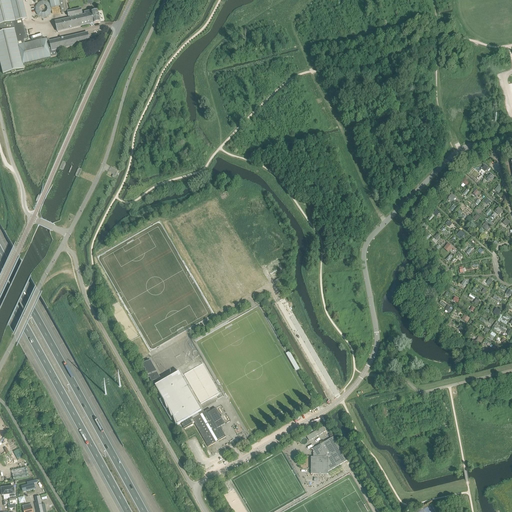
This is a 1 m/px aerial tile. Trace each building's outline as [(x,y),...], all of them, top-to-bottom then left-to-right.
[(0,0),(0,61),(3,74),(24,69),(24,68),(23,65),(51,58),(57,56),(56,51),(90,43),(89,40),(89,39),(88,36),(88,35),(87,33),(50,42),(47,42),(47,40),(25,45),(24,41),(27,40),(22,21),(26,20),(20,0),(0,0)] [(59,0),(62,13),(68,12),(65,0),(59,0)] [(71,19),(55,23),(58,33),(80,28),(89,25),(91,27),(92,26),(94,24),(95,24),(97,23),(100,23),(100,19),(100,18),(99,17),(99,16),(98,12),(97,12),(95,13),(92,13),(92,14),(92,13),(91,13),(89,12),(84,13),(85,15),(82,16),(82,14),(81,9),(80,10),(68,12),(69,17),(70,17),(71,19)] [(150,361),(142,364),(144,369),(146,374),(147,373),(149,378),(151,382),(152,382),(151,382),(152,382),(156,381),(160,379),(161,379),(150,361)] [(190,387),(184,381),(185,380),(179,373),(158,385),(156,381),(152,382),(154,388),(155,387),(162,399),(159,400),(171,421),(174,420),(176,426),(177,425),(182,423),(182,425),(184,430),(193,425),(192,424),(194,423),(192,419),(200,415),(202,414),(202,413),(201,412),(202,412),(188,388),(190,387)] [(200,415),(192,419),(194,423),(208,447),(210,446),(216,443),(216,442),(217,441),(218,442),(226,437),(220,427),(225,424),(216,408),(211,411),(210,409),(202,413),(202,414),(200,415)] [(323,428),(307,437),(309,442),(325,432),(323,428)] [(322,475),(327,475),(328,475),(327,475),(327,473),(346,462),(333,438),(325,442),(320,442),(320,445),(312,450),(314,454),(313,454),(314,454),(314,458),(313,458),(311,458),(311,464),(310,464),(311,464),(311,469),(310,469),(316,469),(316,475),(322,475)] [(14,480),(28,476),(26,467),(12,471),(14,480)] [(36,490),(34,484),(38,484),(37,480),(27,483),(27,486),(22,487),(23,493),(36,490)] [(15,497),(14,495),(15,495),(14,487),(1,489),(2,496),(10,495),(10,498),(15,497)] [(46,511),(46,509),(45,505),(42,506),(40,497),(35,498),(37,505),(35,505),(36,511),(46,511)]
